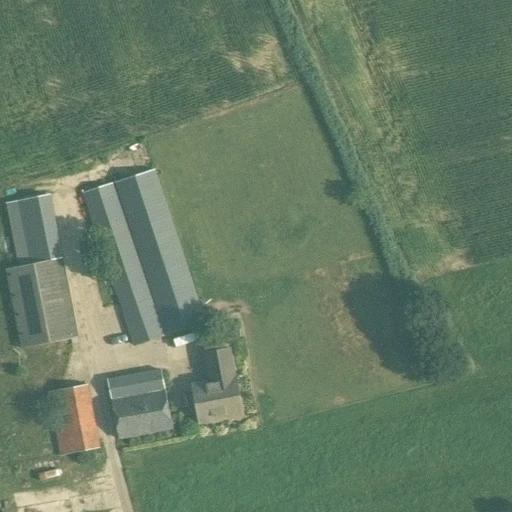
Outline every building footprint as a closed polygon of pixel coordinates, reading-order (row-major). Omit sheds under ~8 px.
[(192,280),(188,270),(154,170),(114,183),(165,336),(206,323),(192,280)] [(163,336),(112,184),(82,193),(133,346),(163,336)] [(5,203),(18,268),(5,270),(20,349),(78,338),(50,194),(5,203)] [(230,350),(203,355),(209,382),(193,386),(199,424),(242,416),(230,350)] [(118,440),(172,430),(160,369),(106,379),(118,440)] [(101,450),(88,386),(47,393),(59,456),(101,450)]
